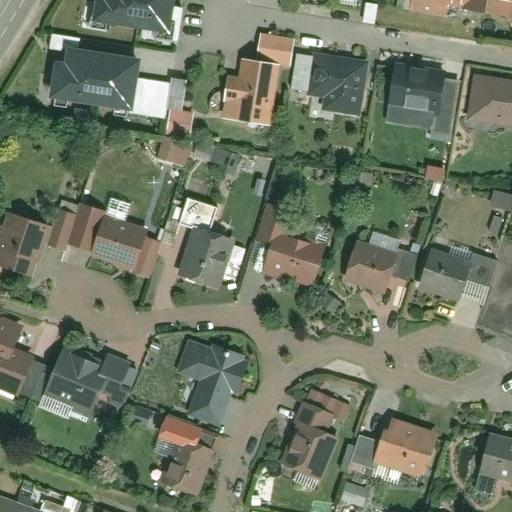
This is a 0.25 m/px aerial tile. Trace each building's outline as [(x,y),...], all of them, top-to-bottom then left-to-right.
[(93,0),(89,25),(165,35),(170,0),(93,0)] [(406,0),(405,9),(457,18),(457,12),(508,20),(511,0),(406,0)] [(42,62),(36,100),(129,112),(137,59),(62,48),(58,65),(42,62)] [(360,115),(366,59),(296,50),(291,94),(321,99),(319,109),(360,115)] [(268,125),(278,63),(239,56),(236,79),(224,77),(217,116),(268,125)] [(392,66),(384,106),(437,115),(444,75),(392,66)] [(511,80),(473,74),(465,120),(511,128),(511,80)] [(76,204),(63,246),(137,269),(151,227),(76,204)] [(0,233),(0,272),(26,281),(44,232),(5,219),(0,233)] [(178,272),(223,288),(237,241),(191,227),(178,272)] [(311,286),(323,245),(274,230),(260,272),(311,286)] [(384,294),(397,253),(357,240),(343,281),(384,294)] [(470,262),(427,249),(413,292),(457,306),(470,262)] [(21,329),(0,321),(0,390),(13,396),(30,354),(13,349),(21,329)] [(186,414),(220,425),(244,361),(186,342),(175,375),(197,382),(186,414)] [(135,368),(62,343),(40,404),(90,421),(98,402),(123,409),(135,368)] [(309,394),(276,468),(319,486),(351,410),(309,394)] [(163,485),(198,496),(216,451),(192,443),(196,431),(160,420),(155,436),(177,443),(163,485)] [(387,423),(368,462),(418,480),(436,441),(387,423)] [(511,444),(486,438),(474,477),(511,487),(511,444)] [(31,511),(0,500),(0,511),(31,511)]
